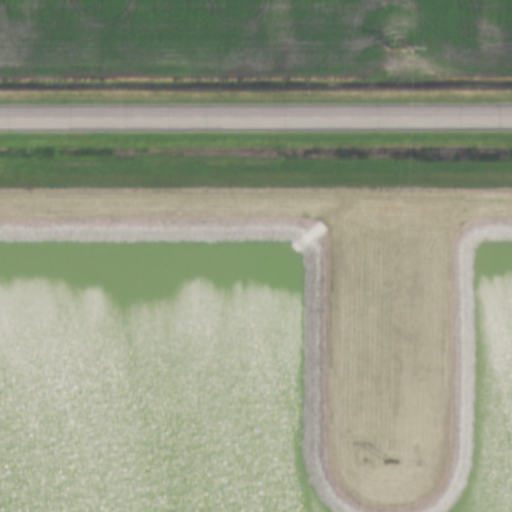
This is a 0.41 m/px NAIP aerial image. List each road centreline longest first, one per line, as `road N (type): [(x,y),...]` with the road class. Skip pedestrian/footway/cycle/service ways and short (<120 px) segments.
road 1 (secondary): [(511,116),(0,117)]
road 2 (track): [(511,198),(0,198)]
